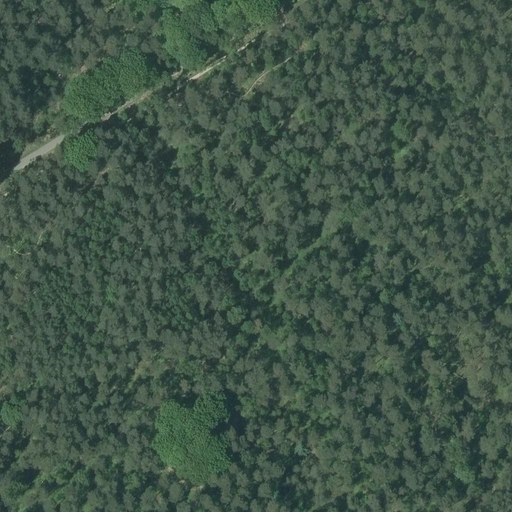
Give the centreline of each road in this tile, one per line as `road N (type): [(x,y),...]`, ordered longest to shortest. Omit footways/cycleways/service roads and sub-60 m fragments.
road 1 (unclassified): [(0,178),(293,0)]
road 2 (unknown): [(77,131),(28,0)]
